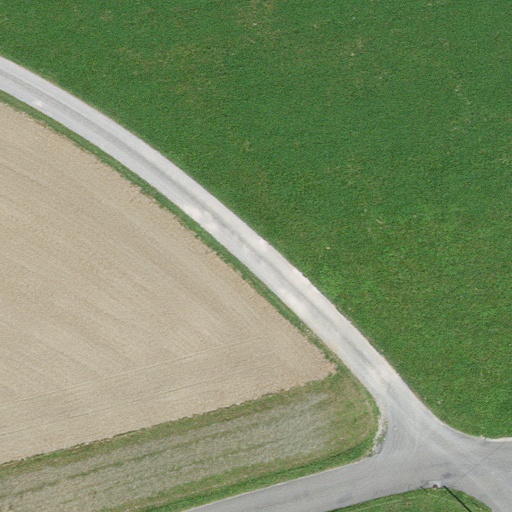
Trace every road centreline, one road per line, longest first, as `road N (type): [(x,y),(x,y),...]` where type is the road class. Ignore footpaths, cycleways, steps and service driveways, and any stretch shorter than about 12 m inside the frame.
road 1 (track): [(0,80),(89,118),(365,367),(435,457)]
road 2 (residential): [(252,511),(435,457)]
